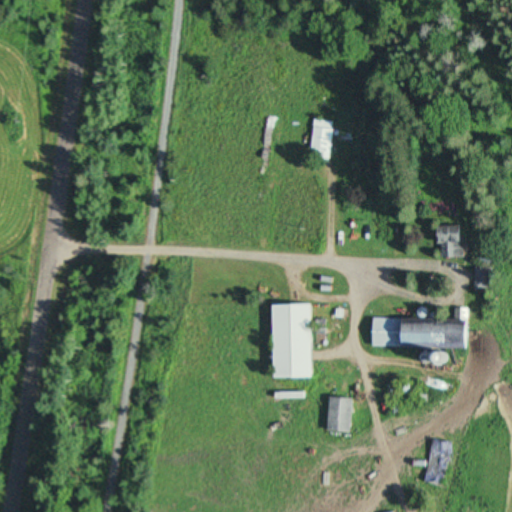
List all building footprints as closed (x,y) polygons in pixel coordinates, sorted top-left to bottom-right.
[(316,158),(337,159),(339,123),(318,121),(316,158)] [(473,260),(473,228),(446,228),(446,260),(473,260)] [(319,306),(281,306),(281,380),(320,379),(319,306)] [(380,347),(484,351),(485,325),(380,322),(380,347)] [(358,434),(358,398),(335,398),(335,434),(358,434)] [(429,481),(448,485),(457,442),(438,439),(429,481)]
